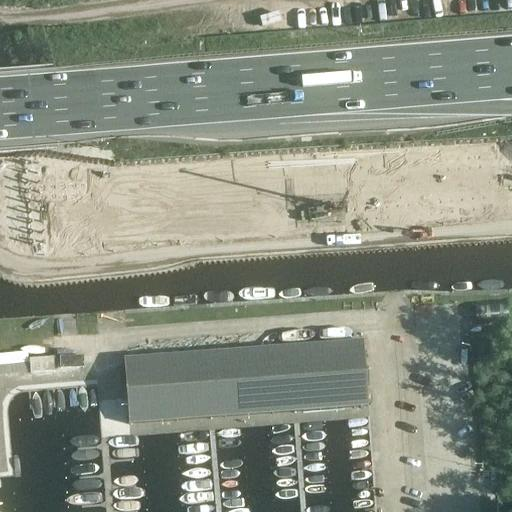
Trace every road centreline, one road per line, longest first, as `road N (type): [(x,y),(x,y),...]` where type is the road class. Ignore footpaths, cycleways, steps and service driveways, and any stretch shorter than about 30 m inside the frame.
road 1 (motorway): [(0,204),(511,152)]
road 2 (motorway): [(0,111),(511,67)]
road 3 (motorway): [(0,56),(511,15)]
